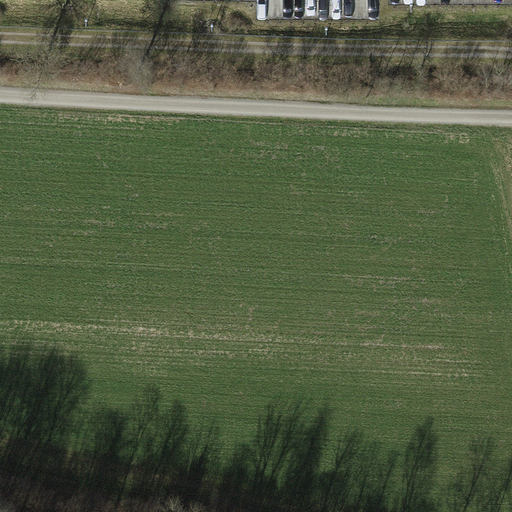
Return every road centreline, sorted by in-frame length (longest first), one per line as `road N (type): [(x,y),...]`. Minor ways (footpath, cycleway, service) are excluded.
road 1 (track): [(0,95),(511,120)]
road 2 (track): [(511,57),(0,38)]
